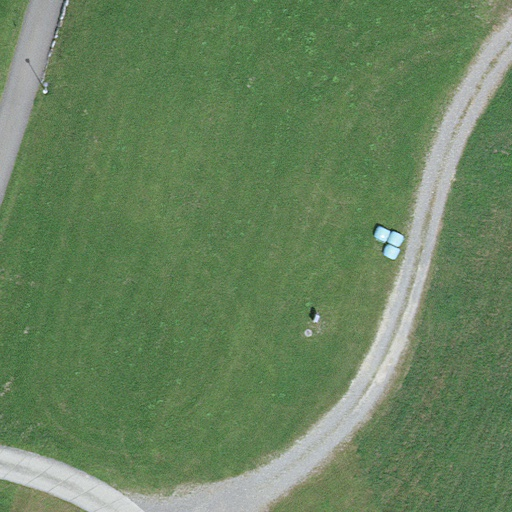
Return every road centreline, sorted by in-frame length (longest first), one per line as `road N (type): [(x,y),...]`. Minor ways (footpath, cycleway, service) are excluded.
road 1 (unclassified): [(0,153),(41,0)]
road 2 (unclassified): [(0,460),(56,476),(119,511)]
